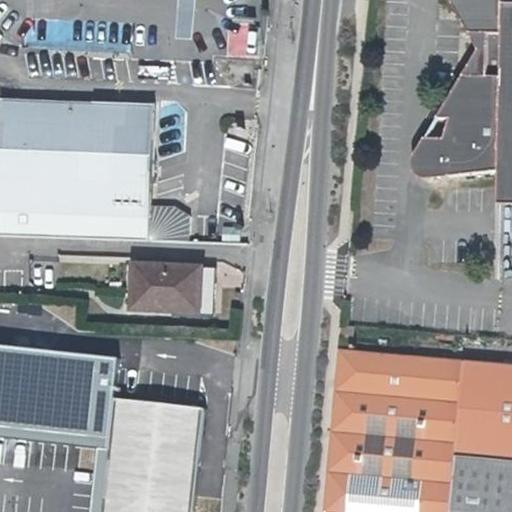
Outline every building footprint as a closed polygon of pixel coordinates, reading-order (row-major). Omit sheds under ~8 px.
[(511,0),(452,0),(481,52),(462,88),(417,160),(415,166),(418,174),(425,179),(433,179),(502,172),(501,204),(511,204),(511,0)] [(227,22),(228,59),(261,57),(259,21),(227,22)] [(4,150),(0,235),(153,242),(154,208),(159,108),(7,100),(6,109),(4,150)] [(178,209),(154,208),(153,242),(192,244),(193,218),(178,209)] [(134,263),(131,312),(205,319),(206,268),(134,263)] [(356,329),(344,328),(343,342),(355,342),(356,329)] [(511,511),(511,366),(342,350),(326,511),(511,511)] [(192,511),(204,413),(117,403),(116,412),(107,492),(104,511),(192,511)] [(107,492),(116,412),(82,408),(73,489),(107,492)]
